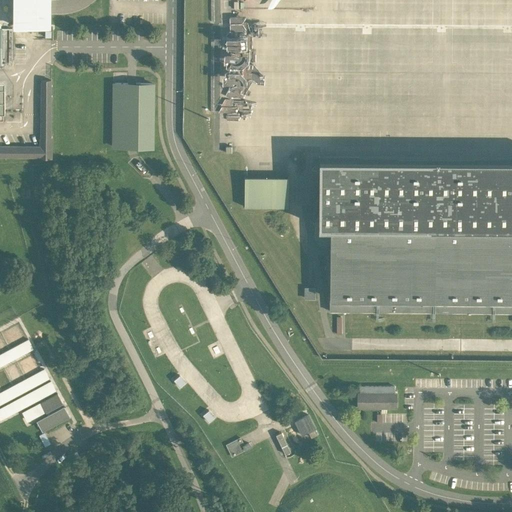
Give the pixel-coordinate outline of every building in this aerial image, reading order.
[(12,0),(13,29),(50,29),(50,0),(12,0)] [(0,157),(54,158),(54,81),(42,81),(42,145),(0,144),(0,65),(4,66),(4,28),(0,27),(0,157)] [(133,81),(114,81),(114,148),(157,148),(158,81),(133,81)] [(511,161),(320,161),(320,224),(511,224),(511,161)] [(288,177),(244,176),(244,207),(288,207),(288,182),(288,177)] [(511,228),(332,230),(333,311),(511,309),(511,228)] [(308,287),(304,287),(304,299),(308,299),(314,299),(315,287),(308,287)] [(32,341),(0,357),(0,369),(37,351),(32,341)] [(43,370),(0,392),(0,420),(0,421),(55,392),(43,370)] [(359,393),(357,393),(357,394),(357,408),(396,408),(396,393),(394,393),(359,393)] [(58,395),(23,413),(28,422),(63,404),(58,395)] [(66,408),(40,423),(47,435),(73,420),(66,408)] [(205,413),(211,420),(215,416),(209,409),(205,413)] [(308,416),(294,422),(301,436),(315,430),(308,416)] [(285,430),(279,432),(285,452),(292,450),(285,430)] [(240,438),(226,444),(231,454),(244,448),(240,438)]
